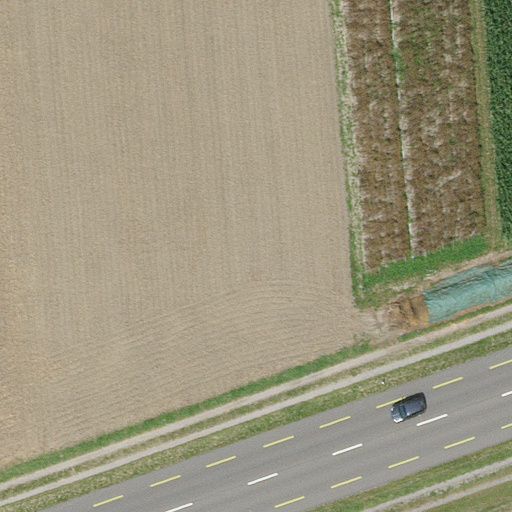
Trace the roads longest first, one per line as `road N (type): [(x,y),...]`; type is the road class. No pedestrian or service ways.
road 1 (track): [(511,326),(0,504)]
road 2 (primary): [(221,511),(511,414)]
